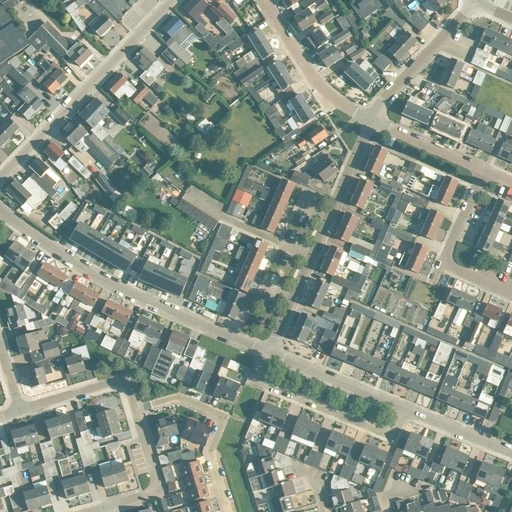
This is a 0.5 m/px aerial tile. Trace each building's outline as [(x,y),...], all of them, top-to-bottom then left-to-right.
[(8,0),(2,4),(3,6),(7,12),(25,0),(8,0)] [(62,0),(63,2),(67,0),(96,0),(107,10),(116,19),(119,22),(120,22),(121,22),(122,21),(122,20),(122,19),(119,16),(129,6),(132,8),(136,5),(133,2),(135,0),(62,0)] [(75,11),(86,4),(99,17),(89,25),(100,37),(113,24),(112,23),(116,19),(107,10),(96,0),(78,0),(65,8),(82,32),(87,28),(75,11)] [(230,25),(223,18),(223,17),(213,7),(207,13),(217,22),(216,24),(227,35),(223,39),(217,34),(214,37),(204,27),(208,24),(200,16),(209,7),(201,0),(192,0),(183,9),(191,17),(192,17),(199,24),(195,28),(204,37),(203,38),(204,39),(217,53),(239,38),(230,25)] [(282,0),(288,9),(296,4),(298,3),(296,0),(282,0)] [(321,0),(316,4),(315,3),(307,8),(308,10),(294,19),(302,31),(317,22),(313,15),(319,11),(319,12),(328,6),(323,0),(321,0)] [(305,0),(299,4),(303,10),(317,0),(305,0)] [(378,8),(376,6),(371,0),(357,0),(355,1),(357,4),(353,7),(362,20),(378,8)] [(371,0),(376,6),(380,3),(385,10),(392,5),(389,0),(371,0)] [(404,7),(399,0),(392,0),(400,10),(404,7)] [(425,0),(426,0),(434,13),(447,4),(444,0),(425,0)] [(216,9),(231,24),(237,18),(222,3),(216,9)] [(0,64),(29,45),(27,42),(7,12),(3,6),(0,8),(0,24),(3,30),(0,32),(0,64)] [(413,16),(404,7),(400,10),(409,20),(408,21),(421,32),(429,23),(417,11),(413,16)] [(330,11),(319,18),(323,25),(324,24),(329,21),(334,17),(330,11)] [(445,12),(437,18),(442,25),(450,19),(445,12)] [(360,28),(358,24),(351,14),(346,17),(355,31),(360,28)] [(165,44),(169,48),(185,63),(186,65),(193,58),(180,46),(192,34),(197,38),(204,39),(203,38),(191,26),(188,29),(175,17),(163,30),(172,38),(165,44)] [(63,51),(79,67),(92,54),(80,42),(73,48),(47,21),(27,40),(38,52),(47,43),(59,55),(63,51)] [(387,28),(385,31),(389,34),(397,42),(408,52),(417,42),(407,33),(402,38),(397,33),(394,30),(398,25),(394,21),(387,28)] [(319,38),(324,34),(320,28),(306,38),(316,51),(324,44),(319,38)] [(346,28),(338,34),(334,37),(332,39),(336,44),(350,34),(346,28)] [(480,41),(480,42),(486,45),(483,51),(489,54),(492,47),(498,34),(486,29),(480,41)] [(252,43),(256,49),(267,42),(260,31),(249,38),(252,43)] [(382,52),(386,48),(381,43),(389,34),(385,31),(372,44),(382,52)] [(498,34),(492,47),(498,50),(495,55),(502,58),(502,56),(504,52),(510,39),(498,34)] [(240,38),(228,46),(231,52),(244,45),(240,38)] [(504,52),(502,56),(511,60),(511,40),(510,39),(504,52)] [(262,59),(263,60),(274,53),(267,42),(256,49),(236,61),(235,62),(240,69),(234,73),(239,80),(262,67),(258,62),(262,59)] [(397,42),(388,52),(391,55),(395,58),(399,62),(399,61),(408,52),(397,42)] [(351,43),(344,48),(348,54),(355,49),(351,43)] [(368,48),(377,58),(382,53),(372,44),(368,48)] [(333,46),(319,56),(327,68),(342,59),(333,46)] [(139,78),(149,87),(166,70),(145,48),(139,55),(138,54),(136,56),(137,57),(134,60),(146,71),(139,78)] [(173,66),(175,64),(180,68),(185,63),(169,48),(162,55),(173,66)] [(353,61),(364,55),(361,49),(350,55),(353,61)] [(475,52),(471,64),(483,69),(487,60),(488,58),(489,54),(483,51),(481,55),(475,52)] [(220,59),(224,64),(225,64),(229,68),(233,64),(224,53),(220,57),(220,58),(220,59)] [(382,53),(377,58),(374,61),(384,70),(392,62),(382,53)] [(43,58),(37,63),(45,71),(61,86),(68,78),(65,75),(66,74),(59,67),(54,62),(51,65),(43,58)] [(224,64),(220,59),(215,63),(220,68),(224,64)] [(446,71),(459,77),(462,71),(466,73),(469,67),(451,59),(446,71)] [(355,82),(364,72),(364,73),(371,65),(365,60),(358,67),(354,64),(345,74),(355,82)] [(487,60),(483,69),(494,74),(497,69),(498,65),(487,60)] [(279,62),(268,69),(275,80),(286,73),(279,62)] [(20,65),(15,69),(30,83),(34,79),(36,81),(48,93),(50,92),(53,95),(61,86),(45,71),(41,76),(38,74),(39,73),(31,66),(27,71),(20,65)] [(13,67),(8,72),(22,87),(28,82),(15,69),(13,67)] [(262,67),(239,80),(251,95),(256,92),(252,86),(253,85),(255,88),(267,79),(264,75),(266,74),(262,67)] [(497,69),(494,74),(507,80),(511,70),(509,69),(507,68),(505,72),(501,71),(498,69),(497,69)] [(440,84),(449,88),(454,90),(459,77),(446,71),(440,84)] [(472,83),(475,84),(481,87),(486,74),(478,71),(472,83)] [(367,75),(364,73),(364,72),(355,82),(365,92),(374,82),(367,75)] [(294,84),(286,73),(275,80),(279,86),(275,88),(278,94),(279,94),(294,84)] [(119,74),(107,87),(119,99),(125,94),(129,98),(130,97),(131,97),(138,104),(144,98),(153,107),(158,101),(149,92),(150,91),(142,84),(136,90),(119,74)] [(5,82),(0,85),(3,92),(15,103),(11,107),(16,112),(23,119),(25,117),(28,120),(32,116),(33,116),(35,114),(35,113),(35,112),(20,98),(18,96),(11,89),(5,82)] [(426,84),(425,87),(437,93),(439,87),(427,82),(426,84)] [(475,99),(481,87),(475,84),(470,96),(475,99)] [(163,90),(158,85),(154,89),(159,94),(163,90)] [(27,86),(18,96),(20,98),(35,112),(43,104),(40,101),(41,100),(34,93),(27,86)] [(439,87),(437,93),(451,99),(453,93),(447,91),(439,87)] [(265,111),(271,107),(266,100),(264,101),(256,92),(251,95),(260,106),(261,105),(265,111)] [(290,102),(297,113),(308,106),(301,95),(290,102)] [(457,95),(454,100),(456,101),(463,104),(466,99),(457,95)] [(411,96),(403,115),(415,120),(421,108),(414,105),(417,99),(411,96)] [(442,98),(435,106),(440,111),(447,103),(447,102),(442,98)] [(110,112),(103,105),(96,99),(79,116),(92,129),(91,130),(119,158),(120,157),(104,140),(109,135),(98,125),(110,112)] [(464,105),(462,110),(468,113),(465,119),(472,121),(473,118),(479,105),(474,103),(474,102),(468,100),(466,99),(463,104),(464,105)] [(447,103),(440,111),(446,114),(451,105),(447,103)] [(271,107),(265,111),(264,111),(276,130),(280,126),(288,120),(286,117),(282,121),(279,115),(280,114),(274,105),(271,107)] [(479,105),(473,118),(480,120),(483,113),(492,117),(495,112),(479,105)] [(315,118),(308,106),(297,113),(293,116),(291,117),(299,128),(304,125),(315,118)] [(124,126),(130,120),(119,108),(113,114),(124,126)] [(415,120),(427,125),(432,113),(421,108),(415,120)] [(495,112),(492,117),(496,119),(498,119),(502,121),(498,130),(504,132),(510,119),(495,112)] [(452,122),(447,134),(459,139),(464,127),(459,125),(463,117),(456,114),(452,122)] [(194,115),(186,117),(188,123),(189,122),(195,121),(194,115)] [(213,135),(222,126),(212,116),(203,124),(213,135)] [(447,134),(452,122),(440,116),(434,129),(447,134)] [(138,129),(143,122),(136,118),(132,124),(138,129)] [(19,129),(12,122),(8,119),(4,123),(0,119),(0,128),(10,139),(19,129)] [(90,137),(81,128),(74,121),(61,134),(68,141),(83,155),(88,149),(108,169),(106,171),(109,174),(112,171),(109,168),(118,159),(119,158),(91,130),(90,131),(93,134),(90,137)] [(471,130),(466,143),(479,148),(488,128),(487,128),(487,126),(480,123),(475,132),(471,130)] [(315,145),(320,142),(328,136),(321,126),(308,135),(297,143),(300,148),(306,144),(310,148),(315,145)] [(0,147),(1,148),(10,139),(0,128),(0,147)] [(300,134),(297,128),(281,139),(285,144),(300,134)] [(489,138),(493,130),(488,128),(479,148),(490,153),(496,141),(489,138)] [(503,144),(498,157),(510,162),(511,157),(511,138),(511,141),(506,139),(504,145),(503,144)] [(284,146),(287,150),(295,145),(292,140),(284,146)] [(178,152),(182,148),(176,142),(172,147),(178,152)] [(64,154),(53,143),(44,152),(50,157),(48,160),(61,172),(67,165),(60,158),(64,154)] [(388,166),(393,154),(376,146),(370,159),(383,164),(387,166),(388,166)] [(294,161),(297,166),(306,160),(302,155),(294,161)] [(313,167),(324,182),(337,171),(333,165),(335,164),(328,155),(313,167)] [(86,179),(91,174),(73,156),(68,162),(78,171),(86,179)] [(38,158),(30,167),(35,172),(30,178),(48,195),(51,199),(57,193),(53,188),(57,184),(54,181),(54,180),(50,177),(46,173),(49,169),(45,165),(38,158)] [(99,171),(104,166),(94,158),(90,163),(99,171)] [(384,171),(387,166),(383,164),(370,159),(365,171),(383,178),(386,172),(384,171)] [(412,162),(407,174),(412,176),(418,165),(412,162)] [(182,169),(186,182),(196,179),(191,165),(182,169)] [(243,177),(248,179),(253,167),(248,165),(243,177)] [(442,176),(418,165),(412,176),(417,178),(419,173),(440,182),(442,176)] [(284,175),(304,185),(307,186),(310,178),(291,170),(284,175)] [(60,183),(64,179),(58,172),(53,176),(60,183)] [(405,194),(412,176),(407,174),(402,172),(398,179),(397,179),(395,182),(391,180),(389,186),(405,194)] [(432,198),(428,196),(412,189),(413,187),(417,178),(412,176),(405,194),(429,204),(432,199),(432,198)] [(248,179),(243,177),(237,189),(243,191),(248,193),(253,181),(248,179)] [(453,195),(458,183),(446,177),(441,189),(440,189),(453,195)] [(34,210),(48,195),(30,178),(22,186),(16,181),(7,190),(9,192),(7,193),(12,198),(14,197),(23,205),(26,202),(34,210)] [(283,180),(278,192),(277,193),(289,198),(295,186),(283,180)] [(374,186),(361,180),(355,192),(368,198),(374,186)] [(396,196),(391,207),(397,210),(405,194),(389,186),(381,183),(379,189),(390,194),(390,193),(396,196)] [(453,195),(440,189),(441,189),(432,185),(428,196),(432,198),(432,199),(436,200),(435,202),(447,207),(453,195)] [(238,203),(240,196),(243,191),(237,189),(232,201),(242,205),(238,203)] [(284,210),(289,198),(277,193),(278,192),(270,189),(264,201),(272,204),(272,205),(284,210)] [(355,192),(350,204),(363,210),(368,198),(355,192)] [(429,204),(405,194),(397,210),(402,212),(404,213),(409,203),(423,209),(426,211),(427,209),(429,204)] [(174,197),(170,202),(176,206),(179,200),(174,197)] [(218,222),(182,199),(176,208),(213,231),(218,222)] [(498,200),(493,212),(505,218),(505,217),(510,205),(498,200)] [(242,205),(232,201),(227,213),(237,217),(240,209),(252,215),(254,210),(242,205)] [(65,221),(76,210),(70,204),(59,215),(65,221)] [(123,204),(118,214),(132,221),(137,212),(123,204)] [(284,210),(272,205),(267,216),(279,222),(284,210)] [(392,222),(397,210),(391,207),(388,214),(386,213),(385,216),(372,211),(369,217),(384,224),(389,226),(391,222),(392,222)] [(402,212),(397,210),(392,222),(397,224),(402,212)] [(420,214),(418,219),(426,223),(438,228),(443,216),(434,212),(432,211),(429,218),(420,214)] [(505,218),(493,212),(487,224),(500,230),(502,223),(511,228),(511,226),(511,220),(505,217),(505,218)] [(346,213),(341,225),(361,234),(366,222),(346,213)] [(56,230),(63,223),(58,215),(57,214),(48,223),(56,230)] [(262,228),(262,229),(273,234),(279,222),(267,216),(265,222),(258,219),(259,217),(255,215),(255,217),(254,217),(251,223),(262,228)] [(383,244),(390,227),(389,226),(384,224),(383,224),(373,219),(370,226),(381,230),(376,241),(383,244)] [(80,245),(89,229),(80,223),(70,239),(80,245)] [(421,235),(432,240),(438,228),(426,223),(421,235)] [(228,241),(233,229),(222,224),(216,236),(228,241)] [(415,230),(399,224),(397,230),(412,237),(415,230)] [(487,224),(482,236),(494,241),(500,230),(487,224)] [(361,234),(341,225),(335,238),(348,243),(351,237),(358,240),(361,234)] [(390,227),(383,244),(392,247),(396,237),(414,245),(417,239),(412,237),(397,230),(390,227)] [(80,245),(89,250),(99,234),(89,229),(80,245)] [(89,250),(99,256),(108,240),(99,234),(89,250)] [(228,241),(216,236),(211,248),(222,253),(228,241)] [(494,241),(482,236),(477,248),(489,254),(492,248),(501,252),(504,246),(494,242),(494,241)] [(251,252),(263,257),(268,245),(257,239),(251,251),(251,252)] [(108,262),(118,246),(108,240),(99,256),(108,262)] [(350,261),(347,268),(356,272),(367,277),(374,261),(375,261),(383,244),(376,241),(371,252),(354,244),(351,250),(349,255),(367,263),(365,268),(350,261)] [(11,248),(5,257),(13,263),(15,264),(25,249),(16,242),(11,248)] [(0,263),(5,257),(11,248),(5,244),(0,250),(0,263)] [(398,250),(392,247),(383,244),(375,261),(392,268),(395,262),(392,260),(393,257),(395,258),(398,250)] [(417,244),(412,256),(411,257),(423,262),(428,250),(417,244)] [(108,262),(118,267),(127,251),(118,246),(108,262)] [(246,264),(258,269),(263,257),(251,252),(251,251),(240,246),(235,259),(246,264)] [(331,247),(326,259),(339,265),(339,264),(344,252),(331,247)] [(219,261),(222,253),(211,248),(206,260),(211,262),(213,259),(219,261)] [(25,249),(15,264),(25,271),(33,260),(36,256),(25,249)] [(127,273),(137,257),(127,251),(118,267),(127,273)] [(418,274),(423,262),(411,257),(412,256),(404,253),(398,265),(418,274)] [(347,268),(339,264),(339,265),(326,259),(320,271),(333,277),(336,270),(344,274),(347,268)] [(25,271),(15,285),(20,289),(29,276),(29,277),(30,277),(38,263),(33,260),(25,271)] [(206,274),(211,262),(206,260),(200,272),(206,274)] [(32,307),(36,302),(25,295),(35,279),(47,286),(50,281),(49,281),(56,270),(45,263),(43,266),(38,263),(30,277),(17,297),(32,307)] [(147,263),(139,280),(149,284),(157,267),(147,263)] [(241,276),(252,281),(258,269),(246,264),(241,276)] [(157,267),(149,284),(160,288),(167,271),(157,267)] [(56,270),(49,281),(50,281),(61,289),(68,278),(56,270)] [(167,271),(160,288),(170,293),(177,276),(167,271)] [(341,285),(348,289),(360,294),(367,277),(356,272),(351,282),(344,279),(341,285)] [(224,293),(226,287),(212,281),(199,275),(193,288),(199,290),(221,300),(240,308),(246,296),(233,290),(230,289),(227,294),(224,293)] [(177,276),(170,293),(180,297),(187,280),(177,276)] [(241,276),(235,288),(247,293),(252,281),(241,276)] [(219,277),(216,283),(230,289),(233,283),(219,277)] [(316,280),(311,293),(324,298),(325,295),(327,292),(334,295),(337,289),(329,286),(326,284),(316,280)] [(70,308),(76,311),(78,306),(81,301),(88,290),(76,283),(70,294),(76,298),(70,308)] [(193,302),(199,290),(193,288),(188,299),(193,302)] [(357,301),(360,294),(348,289),(341,305),(347,307),(351,298),(357,301)] [(460,307),(465,294),(452,289),(447,302),(460,307)] [(52,301),(57,304),(64,293),(60,290),(52,301)] [(93,308),(100,296),(88,290),(81,301),(93,308)] [(324,298),(311,293),(306,305),(318,310),(321,304),(331,308),(333,302),(331,301),(324,298)] [(477,300),(465,294),(460,307),(471,312),(477,300)] [(235,321),(240,308),(221,300),(216,312),(222,314),(222,315),(235,321)] [(106,321),(95,316),(90,325),(91,326),(95,328),(107,333),(111,326),(120,307),(108,301),(103,313),(109,316),(106,321)] [(32,307),(44,315),(47,309),(36,302),(32,307)] [(356,304),(353,310),(363,314),(365,309),(356,304)] [(436,319),(440,320),(446,306),(440,304),(434,317),(436,319)] [(488,326),(494,329),(502,311),(488,304),(483,315),(491,319),(488,326)] [(7,310),(12,329),(26,325),(24,320),(27,319),(23,305),(7,310)] [(325,311),(322,317),(340,325),(347,307),(341,305),(340,309),(335,307),(332,314),(325,311)] [(57,306),(54,312),(59,315),(62,309),(57,306)] [(82,315),(85,310),(78,306),(76,311),(82,315)] [(126,325),(132,313),(120,307),(111,326),(123,332),(126,325)] [(369,310),(366,316),(375,319),(377,314),(369,310)] [(90,325),(95,316),(90,313),(84,322),(85,322),(85,323),(90,325)] [(315,320),(302,314),(296,326),(309,332),(310,331),(315,320)] [(381,315),(378,321),(387,325),(389,319),(381,315)] [(475,319),(472,326),(476,328),(469,343),(465,341),(463,347),(487,358),(490,350),(489,350),(477,344),(481,337),(480,336),(485,326),(481,324),(483,318),(476,315),(475,319)] [(511,315),(507,324),(503,333),(511,337),(511,315)] [(130,340),(129,342),(131,343),(130,347),(139,351),(142,344),(144,340),(145,341),(153,322),(140,316),(136,326),(134,330),(132,334),(130,339),(130,340)] [(475,319),(468,316),(464,326),(470,329),(472,326),(475,319)] [(338,330),(340,325),(322,317),(319,323),(326,326),(322,337),(333,342),(338,330)] [(35,329),(57,322),(48,318),(33,322),(35,329)] [(79,322),(72,318),(69,322),(67,327),(74,331),(79,322)] [(389,319),(387,325),(394,328),(390,335),(395,337),(398,330),(401,324),(389,319)] [(153,322),(145,341),(152,344),(150,349),(152,349),(143,367),(152,371),(153,371),(160,352),(155,350),(165,327),(153,322)] [(78,326),(75,333),(82,336),(85,330),(78,326)] [(309,332),(296,326),(291,338),(304,344),(307,337),(312,340),(314,333),(310,331),(309,332)] [(447,335),(429,326),(426,332),(445,340),(447,335)] [(408,327),(405,333),(414,337),(417,331),(408,327)] [(89,329),(85,337),(90,340),(94,332),(89,329)] [(152,371),(151,374),(163,379),(166,371),(169,372),(176,357),(171,355),(172,354),(173,351),(174,352),(181,355),(185,347),(189,338),(182,334),(174,331),(170,340),(166,350),(162,349),(160,352),(153,371),(152,371)] [(43,332),(27,336),(17,339),(22,355),(30,353),(33,364),(35,363),(46,360),(59,356),(55,343),(42,347),(38,349),(36,342),(45,339),(43,332)] [(415,345),(415,346),(423,350),(427,342),(429,337),(420,333),(415,345)] [(458,339),(447,335),(445,340),(455,345),(458,339)] [(487,358),(493,361),(503,338),(496,335),(489,350),(490,350),(487,358)] [(116,341),(106,336),(101,346),(118,354),(124,340),(118,337),(116,341)] [(322,337),(317,350),(328,355),(333,342),(322,337)] [(432,338),(430,344),(437,347),(438,348),(441,342),(432,338)] [(192,359),(199,342),(191,339),(184,355),(192,359)] [(131,343),(124,340),(118,354),(124,358),(131,343)] [(441,342),(438,348),(432,361),(445,367),(453,348),(441,342)] [(335,347),(331,356),(344,361),(349,348),(337,343),(335,347)] [(66,360),(71,375),(85,371),(82,362),(90,359),(86,346),(71,351),(73,358),(66,360)] [(349,348),(344,361),(356,366),(361,353),(349,348)] [(456,349),(454,354),(463,358),(461,361),(465,365),(467,360),(469,355),(456,349)] [(361,353),(356,366),(368,371),(373,358),(361,353)] [(191,362),(188,372),(195,375),(190,386),(203,392),(207,383),(210,376),(201,372),(206,360),(195,355),(191,362)] [(59,356),(46,360),(35,363),(38,371),(28,373),(32,388),(47,384),(45,376),(53,374),(51,367),(56,366),(57,369),(63,367),(59,356)] [(470,366),(470,367),(473,368),(476,369),(480,359),(472,356),(470,361),(472,362),(471,364),(470,366)] [(222,366),(227,368),(231,360),(225,358),(222,366)] [(373,358),(368,371),(380,376),(385,363),(373,358)] [(387,368),(384,378),(396,383),(401,369),(396,367),(398,360),(392,358),(389,364),(387,368)] [(484,361),(479,373),(487,376),(490,370),(491,371),(493,365),(484,361)] [(401,369),(396,383),(408,388),(414,374),(417,367),(404,362),(401,369)] [(177,380),(183,382),(189,368),(183,365),(180,367),(176,376),(177,380)] [(491,371),(489,376),(501,381),(503,376),(504,373),(505,371),(493,365),(491,371)] [(425,379),(420,392),(432,398),(436,388),(438,384),(431,382),(434,374),(428,372),(425,379)] [(511,374),(508,372),(503,385),(508,387),(511,388),(511,381),(511,378),(511,374)] [(414,374),(408,388),(420,392),(425,379),(414,374)] [(241,386),(221,377),(213,396),(221,399),(222,397),(234,402),(241,386)] [(440,390),(436,399),(448,404),(454,391),(456,386),(444,381),(440,390)] [(503,385),(499,394),(505,396),(508,387),(503,385)] [(454,391),(448,404),(460,409),(465,396),(468,391),(456,386),(454,391)] [(478,401),(473,414),(485,419),(485,418),(489,410),(490,406),(493,398),(482,394),(478,401)] [(465,396),(460,409),(473,414),(478,401),(465,396)] [(498,397),(495,406),(500,408),(503,399),(498,397)] [(266,404),(259,421),(270,425),(277,408),(266,404)] [(277,408),(270,425),(281,430),(288,413),(277,408)] [(493,409),(489,420),(495,423),(500,412),(498,411),(493,409)] [(96,412),(89,415),(91,423),(98,421),(100,427),(117,421),(114,410),(97,415),(96,412)] [(75,414),(80,432),(87,431),(81,412),(75,414)] [(69,415),(57,419),(62,435),(74,432),(69,415)] [(158,428),(151,430),(156,447),(167,444),(165,438),(178,434),(176,426),(173,417),(156,422),(158,428)] [(299,417),(290,441),(300,445),(301,443),(302,443),(311,422),(299,417)] [(46,422),(51,439),(62,435),(57,419),(46,422)] [(199,423),(189,419),(186,428),(179,425),(180,434),(183,435),(182,437),(204,447),(211,431),(198,425),(199,423)] [(117,421),(100,427),(104,439),(121,433),(117,421)] [(322,426),(311,422),(302,443),(313,448),(322,426)] [(34,425),(22,429),(27,446),(39,442),(34,425)] [(251,425),(245,438),(251,441),(257,427),(251,425)] [(22,429),(11,432),(13,438),(16,449),(27,446),(22,429)] [(87,431),(80,432),(82,437),(86,451),(100,447),(98,442),(93,443),(89,430),(87,431)] [(333,431),(324,452),(329,454),(330,451),(337,454),(344,436),(333,431)] [(411,433),(402,454),(407,456),(408,458),(412,460),(413,459),(415,455),(423,437),(411,433)] [(68,436),(60,437),(61,447),(70,446),(68,436)] [(355,440),(344,436),(337,454),(347,458),(355,440)] [(76,439),(80,453),(86,451),(82,437),(76,439)] [(276,441),(273,450),(277,452),(278,452),(284,439),(278,437),(276,441)] [(433,442),(423,437),(415,455),(426,460),(433,442)] [(290,441),(284,439),(278,452),(284,455),(290,441)] [(1,441),(5,454),(5,455),(11,453),(7,440),(1,441)] [(55,453),(53,446),(51,440),(46,442),(51,461),(53,461),(54,461),(64,458),(63,454),(58,452),(55,453)] [(51,461),(46,442),(39,444),(45,463),(48,462),(51,461)] [(119,442),(109,445),(106,446),(108,452),(121,448),(119,442)] [(255,469),(247,472),(249,479),(256,477),(257,477),(263,475),(276,471),(281,469),(275,471),(272,459),(275,458),(277,452),(273,450),(256,443),(261,461),(253,463),(255,469)] [(366,445),(358,463),(371,468),(378,450),(366,445)] [(100,448),(100,447),(86,451),(90,466),(93,473),(98,471),(96,464),(97,464),(92,450),(100,448)] [(447,447),(443,457),(440,465),(433,462),(430,469),(442,474),(445,467),(451,470),(459,452),(447,447)] [(181,450),(167,454),(169,462),(182,459),(181,454),(181,450)] [(311,450),(309,457),(306,456),(303,462),(306,463),(312,466),(317,453),(311,450)] [(378,450),(371,468),(381,472),(388,454),(378,450)] [(84,468),(90,466),(86,451),(80,453),(84,468)] [(194,451),(181,454),(182,459),(182,463),(196,459),(194,451)] [(469,457),(459,452),(451,470),(462,474),(469,457)] [(323,455),(317,453),(312,466),(318,468),(323,455)] [(395,453),(389,467),(393,468),(395,469),(397,465),(401,456),(395,453)] [(158,456),(161,465),(169,462),(168,458),(163,455),(158,456)] [(18,456),(12,457),(15,466),(16,472),(23,470),(21,464),(19,456),(18,456)] [(69,462),(68,462),(67,458),(58,461),(63,477),(72,475),(69,462)] [(51,461),(48,462),(52,476),(58,474),(54,461),(53,461),(51,461)] [(199,461),(180,467),(184,478),(202,473),(199,461)] [(45,463),(41,464),(45,478),(52,476),(48,462),(45,463)] [(483,462),(479,471),(476,480),(487,484),(494,467),(483,462)] [(128,481),(123,464),(112,467),(117,485),(128,481)] [(345,464),(339,477),(345,479),(350,467),(345,464)] [(15,472),(16,472),(15,466),(4,469),(4,470),(1,471),(2,476),(9,474),(15,472)] [(402,467),(400,471),(407,474),(409,469),(408,467),(406,466),(402,467)] [(425,482),(429,473),(430,469),(425,466),(422,472),(419,479),(425,482)] [(117,485),(112,467),(100,471),(105,488),(117,485)] [(350,467),(345,479),(351,482),(356,469),(350,467)] [(409,469),(407,474),(419,479),(422,472),(410,467),(409,469)] [(505,471),(494,467),(487,484),(484,491),(495,495),(505,471)] [(276,471),(263,475),(257,477),(263,475),(267,489),(285,483),(291,481),(285,483),(281,469),(276,471)] [(79,477),(73,479),(78,496),(90,493),(85,475),(85,476),(83,471),(78,473),(79,477)] [(19,486),(15,472),(9,474),(11,480),(13,488),(19,486)] [(173,473),(164,476),(166,483),(175,481),(173,473)] [(206,485),(202,473),(184,478),(187,490),(206,485)] [(429,473),(425,482),(443,489),(447,480),(429,473)] [(0,483),(11,480),(9,474),(2,476),(0,476),(0,483)] [(334,475),(331,483),(337,485),(339,491),(348,488),(349,487),(347,480),(351,482),(345,479),(339,477),(334,475)] [(256,477),(249,479),(253,493),(260,491),(259,486),(256,477)] [(378,477),(373,491),(376,492),(379,493),(384,479),(378,477)] [(78,496),(73,479),(62,482),(67,499),(78,496)] [(271,502),(295,495),(291,481),(285,483),(267,489),(273,487),(277,500),(271,502)] [(456,494),(461,496),(466,483),(461,481),(456,494)] [(466,483),(461,496),(466,499),(469,492),(472,485),(466,483)] [(209,496),(206,485),(187,490),(191,502),(209,496)] [(52,504),(47,487),(35,490),(40,507),(52,504)] [(475,495),(473,501),(479,504),(482,497),(484,491),(478,488),(475,494),(475,495)] [(373,491),(369,489),(366,490),(369,498),(377,496),(376,492),(373,491)] [(23,493),(26,501),(29,511),(40,507),(35,490),(23,493)] [(177,494),(180,502),(190,498),(186,490),(177,494)] [(331,495),(335,509),(359,502),(359,501),(353,503),(349,490),(331,495)] [(436,511),(436,510),(436,509),(435,504),(434,504),(431,491),(426,493),(430,505),(421,508),(421,511),(436,511)] [(9,496),(12,505),(13,511),(20,511),(18,504),(15,494),(9,496)] [(295,495),(271,502),(274,511),(288,511),(294,510),(289,497),(295,495)] [(496,511),(502,498),(496,495),(491,509),(496,511)] [(156,502),(157,502),(159,511),(165,511),(168,511),(164,499),(156,502)] [(407,511),(405,506),(403,499),(395,502),(398,511),(407,511)] [(211,511),(208,501),(190,506),(191,511),(211,511)] [(362,511),(359,502),(335,509),(341,508),(342,511),(362,511)] [(421,511),(421,508),(419,502),(405,506),(407,511),(421,511)]
